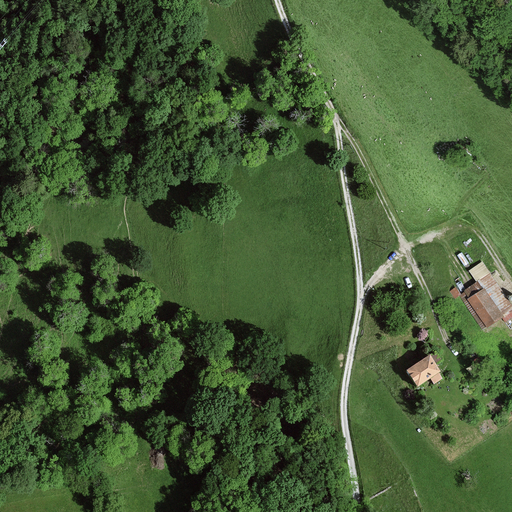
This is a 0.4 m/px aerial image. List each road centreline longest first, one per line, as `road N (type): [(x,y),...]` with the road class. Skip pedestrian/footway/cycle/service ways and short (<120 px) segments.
road 1 (track): [(361,511),(344,414),(361,297),(336,121),(277,0)]
road 2 (track): [(336,121),(364,163),(446,339)]
